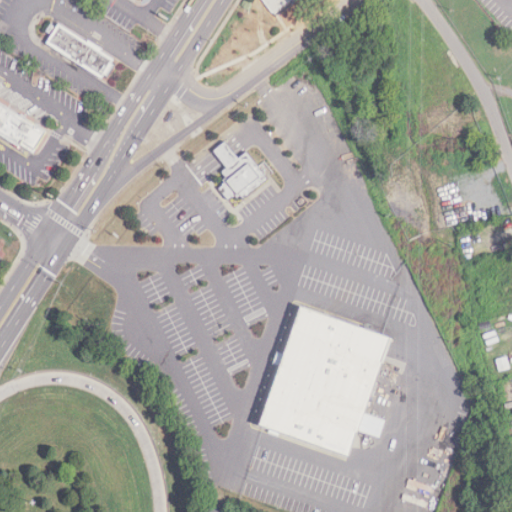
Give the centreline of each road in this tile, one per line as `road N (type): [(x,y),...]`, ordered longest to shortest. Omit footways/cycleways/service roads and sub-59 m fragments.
road 1 (motorway): [(0,394),(64,379),(113,399),(150,449),(161,511)]
road 2 (residential): [(511,163),(470,71),(420,0)]
road 3 (tertiary): [(358,0),(221,100)]
road 4 (primary): [(104,184),(221,100)]
road 5 (primary): [(156,61),(87,166)]
road 6 (primary): [(0,351),(65,245)]
